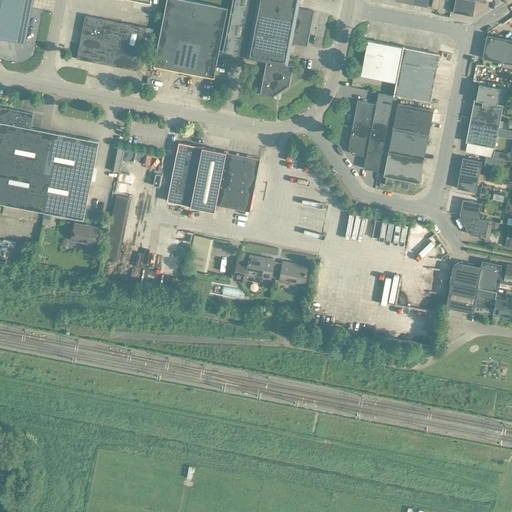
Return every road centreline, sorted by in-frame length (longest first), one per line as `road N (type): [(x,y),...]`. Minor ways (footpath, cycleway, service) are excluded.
road 1 (unclassified): [(36,87),(307,128)]
road 2 (unclassified): [(432,208),(468,30)]
road 3 (unclassified): [(432,208),(345,191),(307,128)]
road 4 (unclassified): [(307,128),(330,86),(350,9)]
